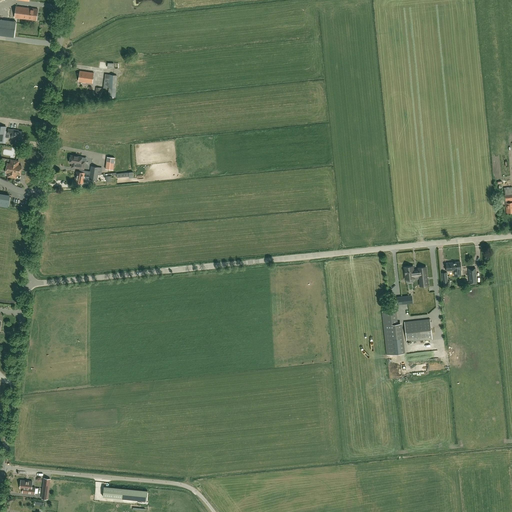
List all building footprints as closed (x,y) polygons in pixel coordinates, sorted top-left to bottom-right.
[(36,20),(37,9),(16,6),(14,18),(36,20)] [(0,19),(0,35),(14,37),(16,22),(0,19)] [(92,83),(94,73),(80,71),(78,81),(92,83)] [(108,97),(115,98),(116,76),(105,74),(103,88),(107,89),(107,88),(108,87),(108,88),(108,97)] [(0,125),(0,141),(5,143),(6,138),(11,138),(21,140),(22,132),(16,131),(16,130),(8,129),(8,131),(5,131),(6,127),(0,125)] [(69,162),(72,163),(77,163),(83,163),(83,161),(80,160),(81,156),(70,155),(69,162)] [(109,173),(110,169),(113,170),(115,158),(107,157),(106,169),(107,169),(106,173),(109,173)] [(6,172),(8,173),(8,177),(12,177),(16,178),(16,174),(20,175),(21,166),(19,165),(19,161),(11,160),(10,164),(7,163),(6,172)] [(98,167),(90,166),(90,171),(83,170),(82,172),(76,171),(75,181),(82,183),(83,176),(89,177),(89,179),(97,180),(98,167)] [(0,205),(7,207),(9,197),(0,195),(0,205)] [(404,267),(404,268),(405,280),(414,279),(414,277),(419,276),(420,286),(428,285),(426,267),(418,268),(418,269),(413,270),(413,266),(404,267)] [(469,284),(477,283),(476,268),(468,268),(469,284)] [(450,282),(447,282),(447,272),(441,273),(443,283),(443,287),(450,286),(450,282)] [(412,296),(401,297),(401,298),(402,304),(412,303),(412,298),(412,296)] [(387,355),(403,353),(401,337),(399,338),(396,310),(382,312),(387,355)] [(404,322),(405,331),(406,342),(432,339),(430,319),(404,322)] [(50,479),(44,478),(41,498),(48,499),(50,479)] [(21,480),(20,488),(23,488),(22,492),(34,493),(35,487),(32,487),(32,481),(21,480)] [(148,488),(104,484),(103,494),(147,499),(148,488)] [(111,511),(112,503),(107,503),(101,503),(101,502),(95,502),(96,491),(91,491),(91,490),(85,490),(79,490),(79,489),(73,489),(68,488),(66,511),(111,511)]
